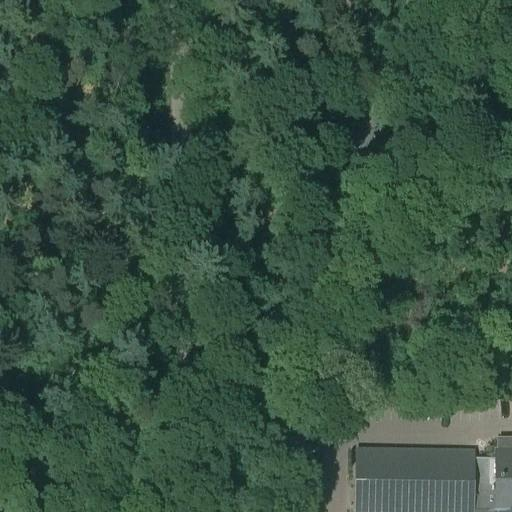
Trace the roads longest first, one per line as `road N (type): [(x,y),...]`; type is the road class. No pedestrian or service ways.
road 1 (unclassified): [(175,0),(186,368),(203,392),(262,421)]
road 2 (unclassified): [(262,421),(418,0)]
road 3 (track): [(0,173),(109,0)]
